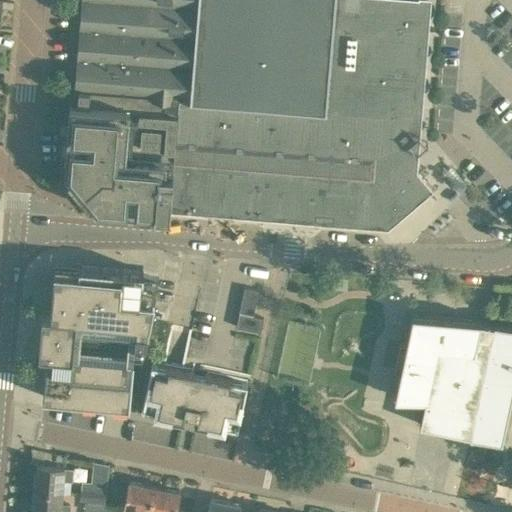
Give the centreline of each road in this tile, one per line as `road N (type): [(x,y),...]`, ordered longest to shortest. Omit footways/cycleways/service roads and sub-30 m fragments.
road 1 (tertiary): [(13,243),(48,232),(480,260),(511,253)]
road 2 (residential): [(414,511),(0,424)]
road 3 (residential): [(20,163),(33,0)]
road 4 (tertiary): [(0,399),(13,243)]
